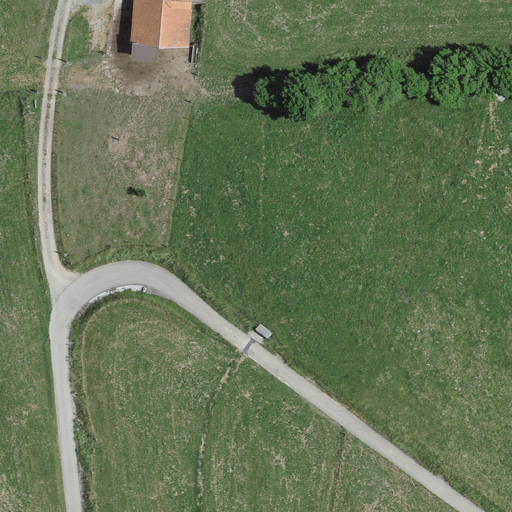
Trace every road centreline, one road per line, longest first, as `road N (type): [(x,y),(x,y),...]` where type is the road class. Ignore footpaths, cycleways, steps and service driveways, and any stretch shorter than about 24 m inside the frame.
road 1 (track): [(58,294),(42,226),(41,118),(61,0)]
road 2 (residential): [(72,511),(58,294)]
